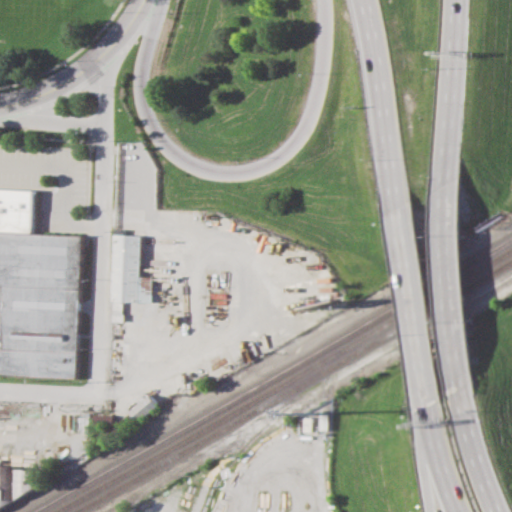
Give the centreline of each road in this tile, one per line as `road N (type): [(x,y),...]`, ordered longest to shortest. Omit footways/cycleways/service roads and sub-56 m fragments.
road 1 (motorway): [(327,0),(314,115),(295,145),(269,164),(238,171),(186,161),(148,121),(138,81),(147,37),(143,0)]
road 2 (residential): [(107,48),(95,387)]
road 3 (motorway): [(463,394),(451,333),(444,182)]
road 4 (motorway): [(364,0),(400,209)]
road 5 (motorway): [(400,209),(430,408)]
road 6 (motorway): [(444,182),(455,0)]
road 7 (secondary): [(0,106),(51,89),(107,48)]
road 8 (motorway): [(499,511),(463,394)]
